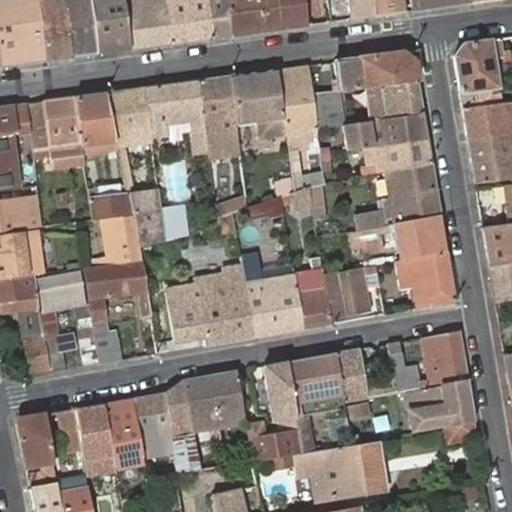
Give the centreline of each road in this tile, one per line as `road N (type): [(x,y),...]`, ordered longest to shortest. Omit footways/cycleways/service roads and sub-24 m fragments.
road 1 (residential): [(0,395),(482,319)]
road 2 (residential): [(0,89),(434,27)]
road 3 (residential): [(434,27),(482,319)]
road 4 (residential): [(482,319),(511,502)]
